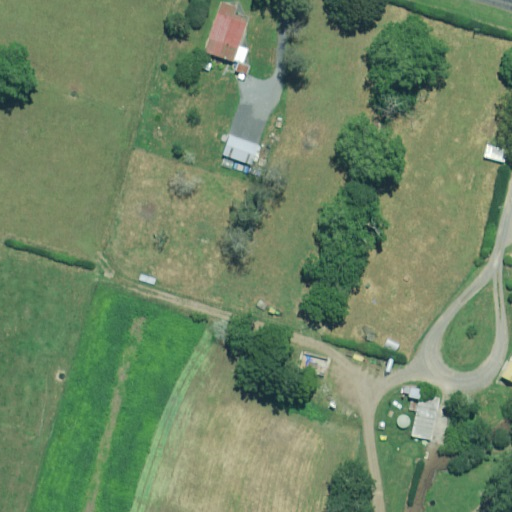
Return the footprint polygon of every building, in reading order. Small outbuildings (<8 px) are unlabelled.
[(252,14),(223,4),(206,53),(244,66),(250,50),(240,47),(252,14)] [(252,143),(232,136),(224,155),(245,163),(249,152),(252,143)] [(504,149),(489,145),(486,159),(502,162),(504,149)] [(511,361),(503,376),(511,381),(511,361)] [(409,411),(418,412),(414,438),(434,441),(436,430),(446,431),(451,398),(422,394),(423,389),(413,387),(409,411)]
